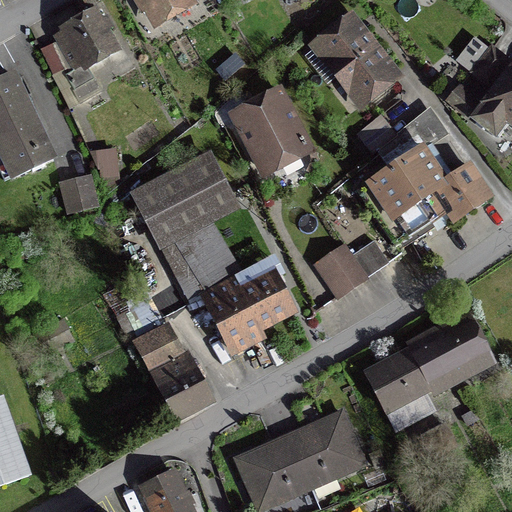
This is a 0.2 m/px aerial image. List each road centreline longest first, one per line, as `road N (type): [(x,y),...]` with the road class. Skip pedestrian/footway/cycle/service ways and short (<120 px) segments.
road 1 (residential): [(192,433),(511,232)]
road 2 (residential): [(49,511),(192,433)]
